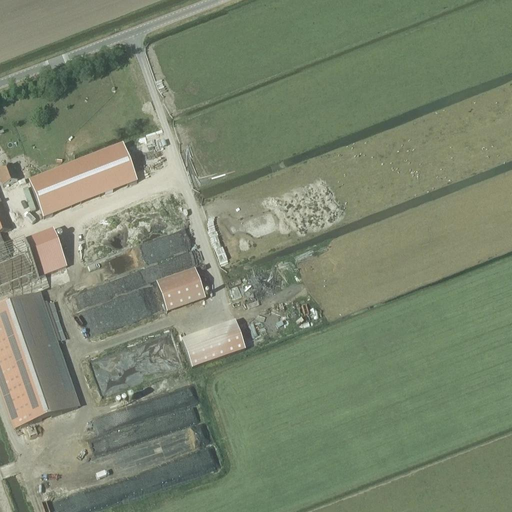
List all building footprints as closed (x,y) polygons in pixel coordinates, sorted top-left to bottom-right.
[(12,166),(0,170),(0,180),(3,187),(18,181),(12,166)] [(0,264),(9,261),(0,237),(0,234),(11,231),(0,202),(0,264)] [(33,255),(0,266),(0,285),(4,296),(70,272),(57,235),(29,245),(33,255)] [(205,301),(195,271),(156,285),(166,314),(205,301)] [(0,394),(13,431),(34,424),(51,418),(79,409),(40,295),(12,305),(2,309),(0,309),(0,394)] [(245,351),(235,323),(182,342),(192,370),(245,351)]
